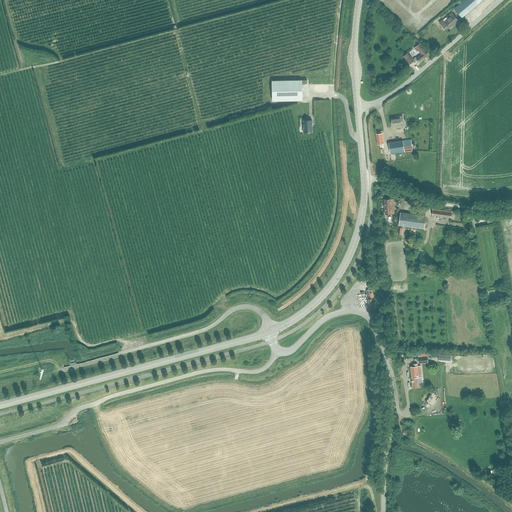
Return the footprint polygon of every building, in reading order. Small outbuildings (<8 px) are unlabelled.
[(463,0),(454,9),(462,17),(481,0),(463,0)] [(450,28),(458,21),(451,13),(448,16),(449,18),(444,22),(442,20),(440,22),(444,28),(447,25),(450,28)] [(421,54),(416,58),(419,61),(429,54),(426,50),(420,43),(414,48),(417,51),(419,51),(421,54)] [(408,52),(403,56),(409,64),(414,60),(408,52)] [(272,101),(303,100),(302,80),(272,80),(272,101)] [(401,125),(401,121),(404,121),(403,116),(397,117),(397,119),(391,119),(392,126),(397,126),(397,128),(401,127),(401,125)] [(303,132),(312,132),(312,120),(303,120),(303,132)] [(383,133),(376,133),(378,144),(385,143),(383,133)] [(411,139),(389,143),(390,153),(412,150),(411,139)] [(395,213),(394,198),(385,199),(386,214),(395,213)] [(451,211),(433,208),(432,215),(450,217),(451,211)] [(424,228),(426,215),(401,212),(399,225),(424,228)] [(418,366),(417,364),(413,364),(413,366),(410,367),(412,388),(418,387),(417,377),(421,377),(420,366),(418,366)] [(430,394),(426,401),(431,405),(436,398),(430,394)]
